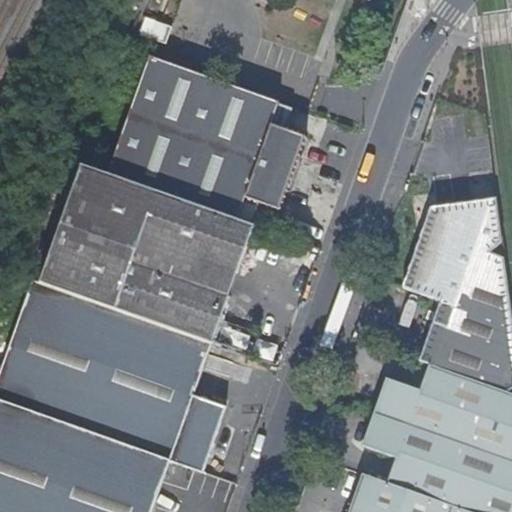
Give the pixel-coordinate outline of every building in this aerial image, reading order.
[(150,23),(145,39),(161,44),(166,27),(150,23)] [(249,91),(150,56),(108,172),(236,218),(247,185),(261,190),(274,151),(248,142),(234,136),(249,91)] [(248,142),(262,96),(249,91),(234,136),(248,142)] [(108,172),(82,164),(62,225),(57,224),(54,235),(57,237),(42,282),(212,341),(234,279),(203,266),(212,244),(242,255),(253,224),(236,218),(108,172)] [(438,300),(417,358),(427,361),(505,389),(511,383),(511,339),(501,253),(486,247),(499,238),(493,198),(428,206),(400,287),(438,300)] [(234,279),(242,255),(212,244),(203,266),(234,279)] [(42,282),(37,280),(0,383),(0,400),(173,461),(204,472),(226,406),(195,394),(212,341),(42,282)] [(239,349),(245,329),(229,323),(222,344),(239,349)] [(511,511),(511,391),(505,389),(427,361),(418,385),(387,374),(362,443),(395,455),(385,482),(470,511),(511,511)] [(154,511),(173,461),(0,400),(0,511),(154,511)] [(359,472),(345,511),(470,511),(385,482),(359,472)]
